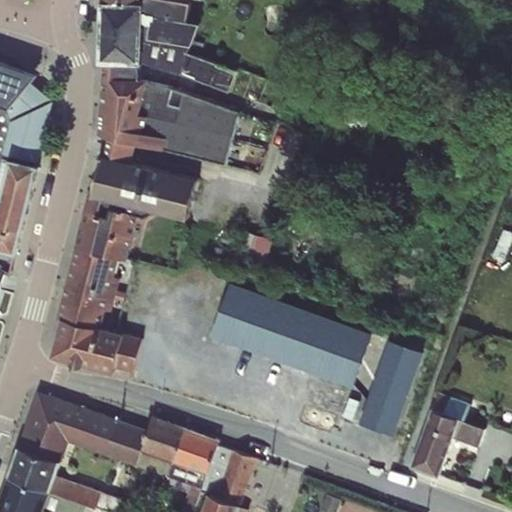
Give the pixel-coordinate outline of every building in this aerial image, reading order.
[(142,0),(101,0),(100,52),(140,52),(230,91),(238,64),(188,46),(200,16),(187,12),(143,1),(142,0)] [(142,0),(143,1),(187,12),(189,0),(142,0)] [(140,52),(100,52),(93,129),(107,133),(133,139),(228,162),(241,106),(152,77),(139,70),(140,52)] [(133,139),(107,133),(91,192),(144,203),(192,213),(201,172),(130,153),(133,139)] [(0,242),(16,247),(37,157),(5,148),(0,173),(0,242)] [(144,203),(91,192),(49,353),(134,380),(144,336),(114,326),(144,203)] [(377,327),(231,276),(212,332),(356,386),(377,327)] [(423,350),(387,337),(358,419),(394,432),(423,350)] [(147,427),(38,387),(18,435),(66,453),(70,439),(139,460),(147,427)] [(428,403),(410,459),(443,470),(453,437),(481,445),(488,422),(428,403)] [(152,417),(139,460),(202,485),(219,438),(152,417)] [(66,453),(18,435),(0,490),(0,511),(86,511),(91,500),(99,505),(102,489),(56,466),(66,453)] [(258,454),(238,447),(225,487),(208,486),(197,511),(252,511),(256,503),(243,499),(258,454)]
